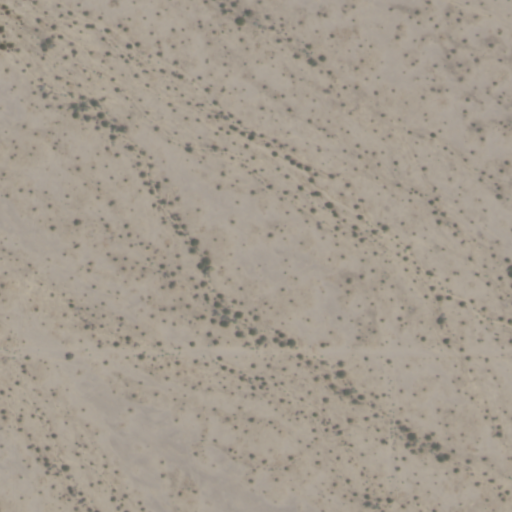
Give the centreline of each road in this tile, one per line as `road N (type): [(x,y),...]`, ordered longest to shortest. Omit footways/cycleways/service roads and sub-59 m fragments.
road 1 (residential): [(0,345),(511,349)]
road 2 (residential): [(365,511),(361,350)]
